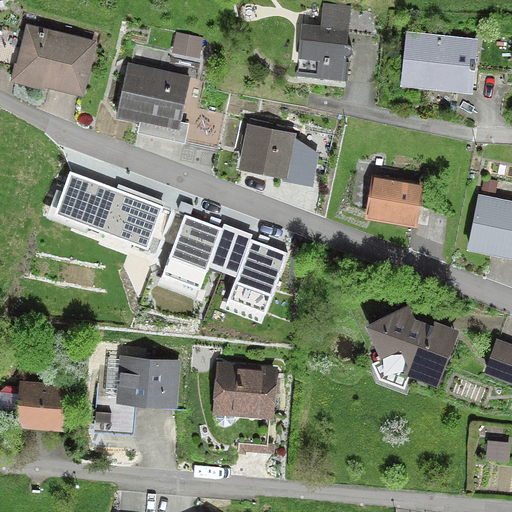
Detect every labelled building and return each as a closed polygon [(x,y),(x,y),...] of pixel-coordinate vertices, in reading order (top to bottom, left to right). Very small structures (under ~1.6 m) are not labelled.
[(348,48),(344,46),(348,8),(322,6),(319,29),(301,27),(295,77),(344,82),(346,58),(349,56),(350,53),(350,50),(348,48)] [(14,77),(80,93),(91,46),(26,30),(14,77)] [(170,48),(197,54),(201,40),(173,33),(170,48)] [(402,84),(426,87),(426,82),(468,86),(469,71),(473,71),(474,63),(470,63),(471,55),(457,54),(458,42),(407,36),(402,84)] [(170,64),(196,70),(199,60),(173,54),(170,64)] [(140,115),(176,123),(186,80),(127,67),(116,116),(139,121),(140,115)] [(245,145),(240,167),(280,175),(280,177),(306,183),(312,153),(287,148),(290,136),(248,128),(246,138),(241,137),(239,144),(245,145)] [(165,207),(74,173),(58,216),(149,250),(165,207)] [(366,217),(412,224),(418,187),(373,179),(370,196),(361,195),(358,213),(367,214),(366,217)] [(467,248),(511,257),(511,205),(477,199),(467,248)] [(201,288),(221,227),(185,214),(164,276),(201,288)] [(252,241),(230,302),(269,315),(290,254),(252,241)] [(434,383),(451,337),(411,322),(406,309),(367,327),(386,370),(406,377),(408,373),(434,383)] [(511,382),(511,349),(496,344),(485,372),(511,382)] [(133,400),(170,403),(173,364),(122,360),(120,391),(98,390),(94,431),(129,434),(133,400)] [(214,411),(268,415),(272,372),(218,368),(214,411)] [(18,419),(18,424),(59,427),(62,389),(21,386),(21,389),(4,387),(0,390),(0,415),(2,417),(18,419)]
